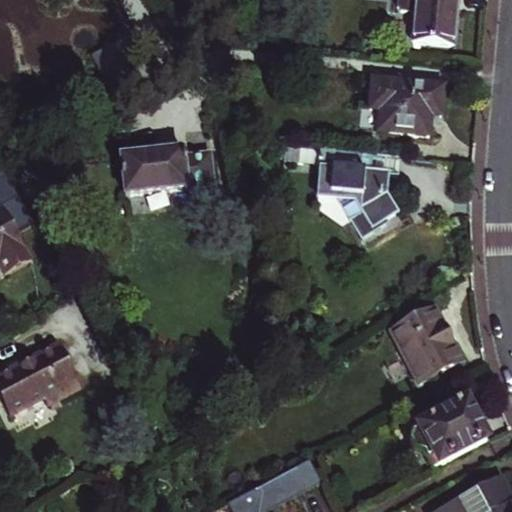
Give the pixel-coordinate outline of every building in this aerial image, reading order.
[(414,0),(411,44),(453,48),(456,0),(414,0)] [(141,48),(130,33),(101,55),(118,80),(142,65),(133,54),(141,48)] [(441,108),(442,90),(371,83),(368,112),(378,113),(377,134),(428,138),(431,107),(441,108)] [(172,152),(110,158),(114,196),(200,187),(197,155),(172,158),(172,152)] [(361,158),(299,153),(298,164),(317,166),(317,170),(320,170),(318,199),(355,203),(363,216),(357,220),(368,239),(385,229),(382,224),(396,216),(385,197),(386,176),(359,174),(361,158)] [(385,173),(386,158),(362,157),(361,172),(385,173)] [(30,260),(0,206),(0,268),(3,275),(30,260)] [(461,364),(434,311),(390,334),(418,387),(461,364)] [(82,390),(58,347),(33,361),(34,363),(21,371),(20,368),(0,379),(0,398),(12,420),(46,402),(49,408),(82,390)] [(431,472),(440,468),(485,444),(465,406),(412,435),(409,443),(415,454),(422,455),(431,472)] [(228,506),(230,511),(273,511),(321,486),(309,463),(228,506)] [(431,472),(434,477),(443,473),(440,468),(431,472)] [(511,511),(511,503),(500,481),(441,511),(511,511)]
